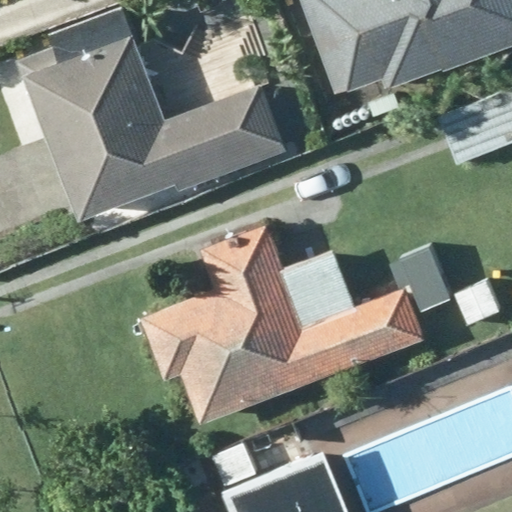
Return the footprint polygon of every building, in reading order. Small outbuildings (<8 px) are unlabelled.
[(511,0),(313,0),(351,102),(511,44),(511,0)] [(13,47),(77,223),(297,145),(273,77),(172,113),(132,4),(13,47)] [(511,145),(511,69),(431,110),(461,171),(511,145)] [(217,289),(151,311),(190,428),(442,342),(420,279),(298,320),(267,230),(204,251),(217,289)] [(352,511),(326,447),(223,488),(232,511),(352,511)]
